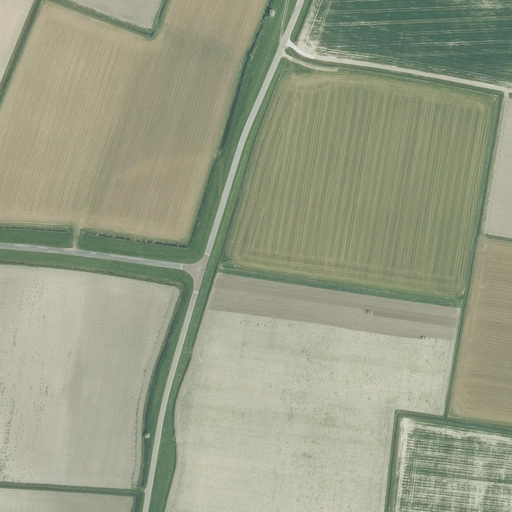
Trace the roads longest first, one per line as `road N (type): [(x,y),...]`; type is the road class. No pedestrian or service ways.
road 1 (secondary): [(201,272),(251,117),(300,0)]
road 2 (track): [(511,92),(307,56),(281,38),(287,0)]
road 3 (secondary): [(144,511),(201,272)]
road 4 (tertiary): [(201,272),(0,246)]
road 5 (track): [(409,81),(279,52)]
